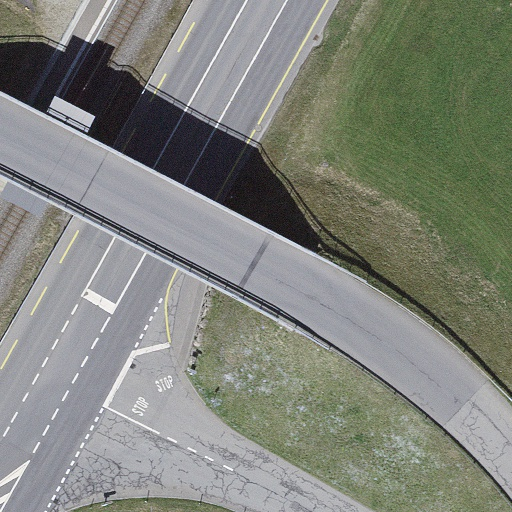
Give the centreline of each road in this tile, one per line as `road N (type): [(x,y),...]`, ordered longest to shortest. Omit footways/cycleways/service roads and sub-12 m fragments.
road 1 (residential): [(0,132),(344,313),(447,392),(511,461)]
road 2 (primary): [(52,387),(269,0)]
road 3 (primary): [(302,511),(52,387)]
